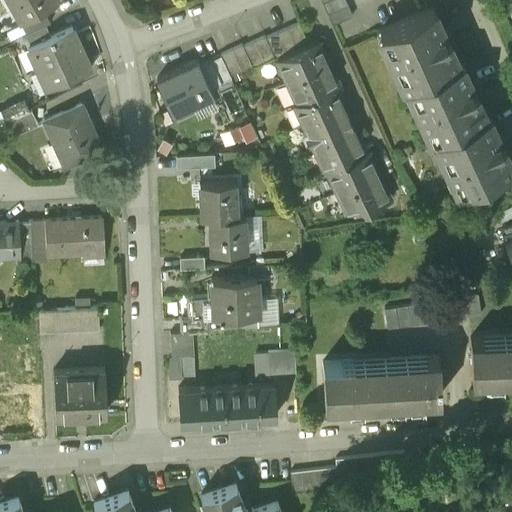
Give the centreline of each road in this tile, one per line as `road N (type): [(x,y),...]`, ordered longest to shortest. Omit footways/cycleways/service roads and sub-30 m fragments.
road 1 (residential): [(511,432),(409,447),(147,461)]
road 2 (residential): [(147,461),(138,189)]
road 3 (unknown): [(300,0),(390,178)]
road 4 (residential): [(147,461),(0,468)]
road 5 (residential): [(118,49),(254,0)]
road 6 (residential): [(138,189),(118,49)]
